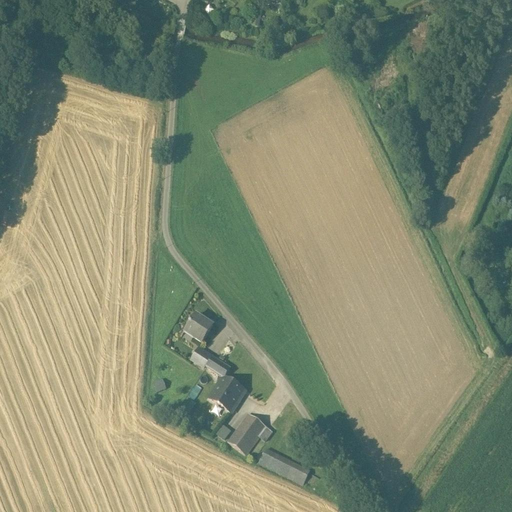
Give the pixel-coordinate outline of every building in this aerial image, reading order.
[(213,329),(195,317),(184,333),(202,345),(213,329)] [(210,358),(198,350),(191,361),(203,369),(210,358)] [(274,380),(231,352),(222,366),(212,359),(206,368),(223,379),(210,400),(231,413),(244,393),(259,403),(274,380)] [(163,380),(155,382),(157,391),(165,389),(163,380)] [(272,433),(248,416),(227,444),(245,457),(259,439),(265,443),(272,433)] [(216,435),(224,441),(231,431),(223,426),(216,435)] [(310,473),(265,451),(259,464),(303,486),(310,473)]
